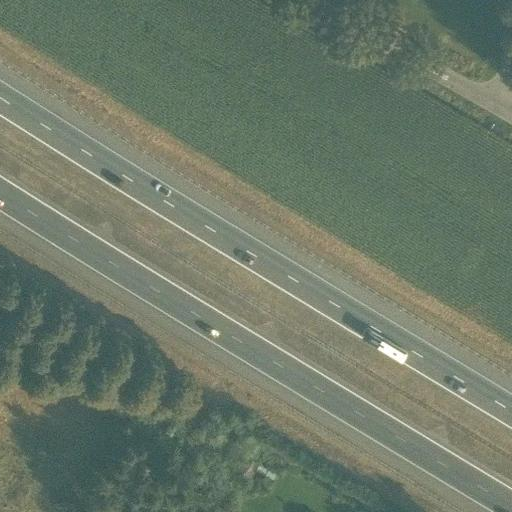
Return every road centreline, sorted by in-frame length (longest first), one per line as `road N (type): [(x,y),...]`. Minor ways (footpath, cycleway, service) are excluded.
road 1 (motorway): [(0,187),(511,511)]
road 2 (motorway): [(511,401),(0,86)]
road 3 (unclassified): [(496,105),(302,0)]
